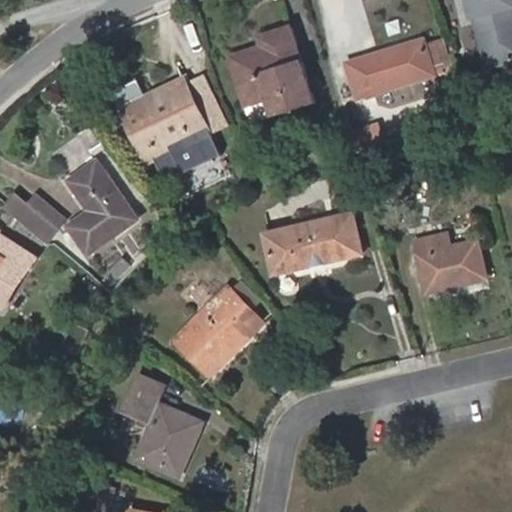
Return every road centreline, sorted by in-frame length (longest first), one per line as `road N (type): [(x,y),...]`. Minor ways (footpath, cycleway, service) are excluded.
road 1 (residential): [(511,363),(311,411),(289,436),(275,511)]
road 2 (residential): [(0,120),(55,56),(187,0)]
